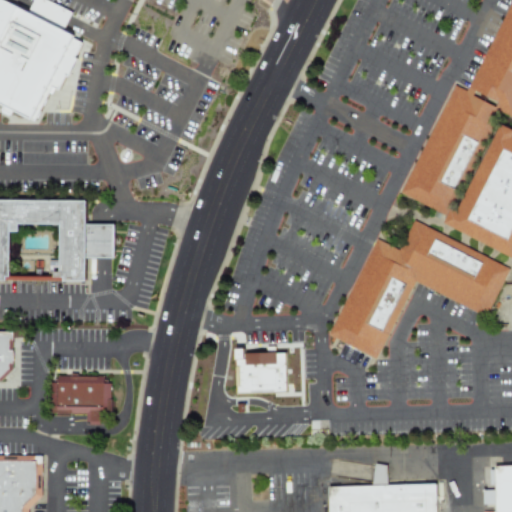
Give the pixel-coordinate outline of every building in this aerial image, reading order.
[(0,0),(0,104),(7,107),(6,109),(35,121),(48,86),(60,91),(80,40),(62,33),(71,11),(43,0),(32,0),(28,11),(0,0)] [(511,106),(511,108),(478,91),(511,23),(511,106)] [(418,181),(461,98),(494,116),(452,198),(418,181)] [(463,220),(501,146),(511,151),(511,243),(511,245),(463,220)] [(0,206),(95,207),(95,229),(121,229),(121,260),(94,261),(94,285),(72,285),(72,230),(27,229),(27,235),(17,236),(17,281),(0,281),(0,206)] [(478,312),(420,282),(424,274),(404,264),(418,236),(496,277),(478,312)] [(367,353),(333,336),(376,253),(409,270),(367,353)] [(0,337),(0,382),(5,382),(17,372),(17,337),(0,337)] [(284,352),(244,353),(243,349),(234,349),(235,394),(284,393),(284,352)] [(60,381),(114,381),(114,415),(60,414),(60,381)] [(0,511),(0,460),(46,460),(46,500),(32,511),(0,511)] [(326,511),(326,488),(372,486),(375,465),(387,466),(388,485),(436,484),(436,511),(326,511)] [(511,511),(493,511),(493,466),(511,465),(511,511)]
